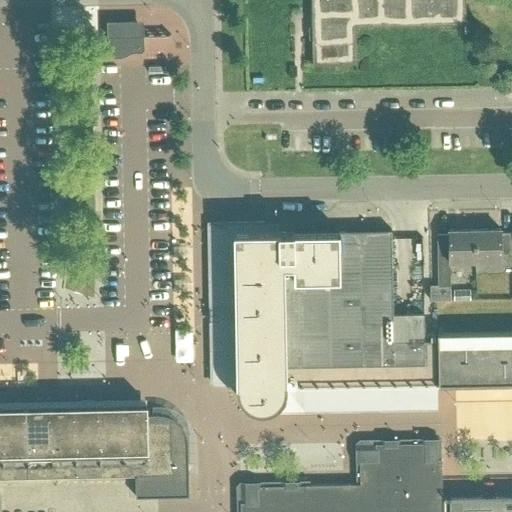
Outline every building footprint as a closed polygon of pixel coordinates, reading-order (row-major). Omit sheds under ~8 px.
[(137,20),(123,20),(124,35),(107,35),(108,52),(111,55),(113,56),(120,56),(125,54),(127,53),(131,52),(135,50),(142,50),(142,49),(144,49),(143,34),(138,34),(138,25),(137,20)] [(438,383),(438,381),(437,340),(424,340),(424,313),(393,313),(392,229),(280,231),(265,231),(265,222),(209,223),(212,382),(227,382),(237,382),(237,386),(237,391),(239,396),(241,400),(244,404),(248,407),(252,409),(257,410),(262,411),(267,410),(271,409),(275,406),(279,403),(282,400),(284,395),(301,408),(428,406),(427,383),(438,383)] [(438,285),(430,285),(430,300),(450,300),(450,261),(475,261),(475,229),(450,229),(450,234),(437,234),(438,285)] [(475,229),(475,261),(500,261),(500,267),(511,267),(511,260),(511,236),(511,232),(502,233),(502,229),(475,229)] [(454,289),(454,300),(470,300),(470,289),(454,289)] [(511,332),(437,333),(437,340),(438,381),(511,380),(511,332)] [(0,477),(136,475),(136,497),(190,496),(189,444),(188,438),(186,432),(183,427),(179,423),(175,419),(170,416),(164,414),(158,414),(148,414),(148,409),(0,412),(0,477)] [(304,484),(255,486),(255,490),(243,502),(238,502),(238,511),(442,511),(442,495),(441,457),(437,457),(425,445),(424,441),(375,443),(375,446),(363,459),(359,459),(359,468),(359,484),(343,500),(317,501),(304,488),(304,484)] [(511,511),(511,494),(442,495),(442,511),(511,511)]
